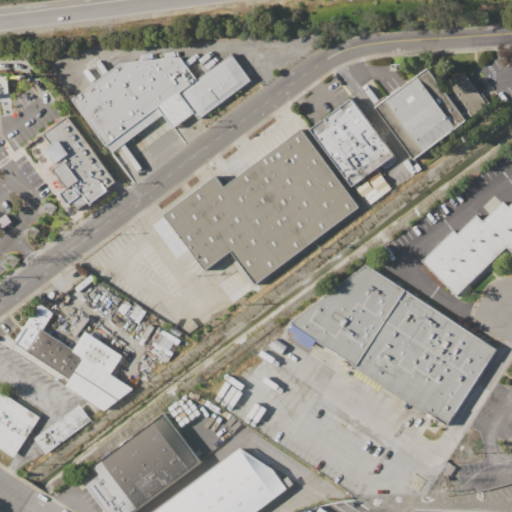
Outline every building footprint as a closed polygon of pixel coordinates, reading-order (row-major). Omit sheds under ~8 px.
[(208,114),(260,76),(240,50),(216,68),(206,56),(197,63),(189,53),(127,59),(78,96),(118,148),(169,110),(179,124),(202,106),(208,114)] [(488,99),(464,72),(448,85),(427,62),(375,102),(416,155),(488,99)] [(311,128),(352,184),(394,154),(349,98),(311,128)] [(70,114),(121,182),(83,210),(77,202),(75,204),(66,193),(73,188),(58,167),(70,158),(50,130),(70,114)] [(298,126),(360,205),(256,280),(232,250),(203,267),(165,211),(216,173),(224,184),(298,126)] [(368,180),(378,195),(389,188),(379,173),(368,180)] [(511,202),(511,249),(511,248),(456,294),(424,258),(453,229),(458,232),(477,213),(483,219),(503,200),(509,206),(511,202)] [(366,262),(501,348),(450,425),(290,318),(366,262)] [(87,330),(123,352),(111,374),(83,357),(72,378),(16,342),(40,302),(55,312),(47,328),(75,347),(87,330)] [(0,390),(42,418),(14,457),(0,448),(0,390)] [(32,437),(43,452),(88,418),(78,404),(32,437)] [(95,464),(165,410),(203,461),(132,511),(106,511),(87,483),(99,475),(95,464)] [(254,511),(291,485),(243,443),(153,511),(254,511)]
